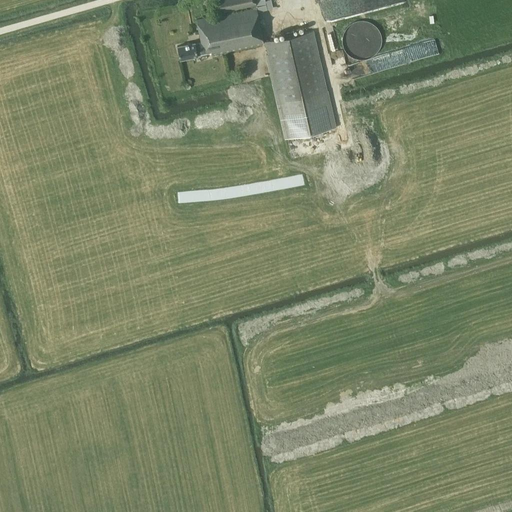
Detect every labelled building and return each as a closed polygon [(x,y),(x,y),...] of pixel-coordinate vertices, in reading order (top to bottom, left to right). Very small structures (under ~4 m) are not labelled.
[(257,5),(255,0),(214,0),(217,13),(257,5)] [(366,0),(330,7),(331,14),(410,0),(366,0)] [(264,43),(257,7),(197,19),(201,41),(196,42),(196,41),(178,44),(180,58),(198,55),(199,53),(211,51),(211,54),(264,43)] [(378,54),(378,21),(346,21),(346,54),(378,54)] [(327,90),(326,91),(312,30),(265,41),(268,53),(267,53),(285,138),(335,127),(327,90)] [(436,40),(376,55),(379,69),(440,55),(436,40)]
